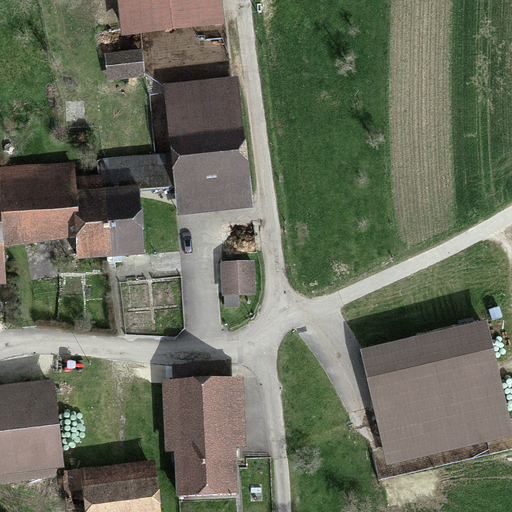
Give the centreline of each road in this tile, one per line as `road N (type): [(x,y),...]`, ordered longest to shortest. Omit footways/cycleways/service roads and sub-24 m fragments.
road 1 (unclassified): [(241,0),(280,292),(277,318),(259,343)]
road 2 (residential): [(0,369),(70,352),(219,352),(259,343)]
road 3 (track): [(277,318),(320,315),(511,211)]
road 4 (track): [(259,343),(279,511)]
